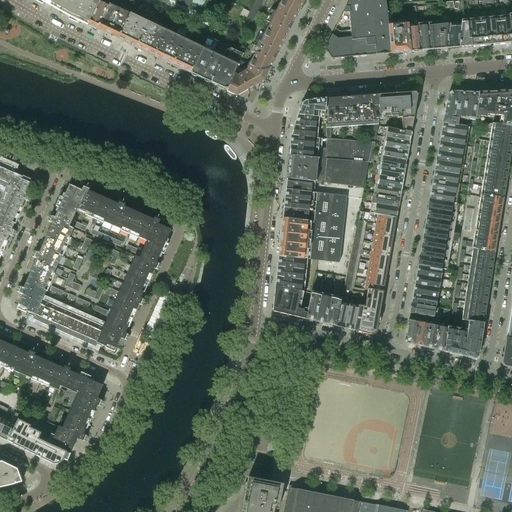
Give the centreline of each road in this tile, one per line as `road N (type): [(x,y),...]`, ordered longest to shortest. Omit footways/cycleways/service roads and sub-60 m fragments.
road 1 (residential): [(273,129),(8,0)]
road 2 (residential): [(388,349),(437,72)]
road 3 (residential): [(59,477),(98,448),(127,384),(0,321)]
road 4 (residential): [(175,511),(238,389),(255,317)]
road 5 (residential): [(0,292),(54,172),(0,147)]
road 6 (residential): [(255,317),(273,129)]
road 7 (residential): [(511,219),(487,373)]
road 8 (residential): [(285,86),(437,72)]
road 9 (residential): [(255,317),(388,349)]
